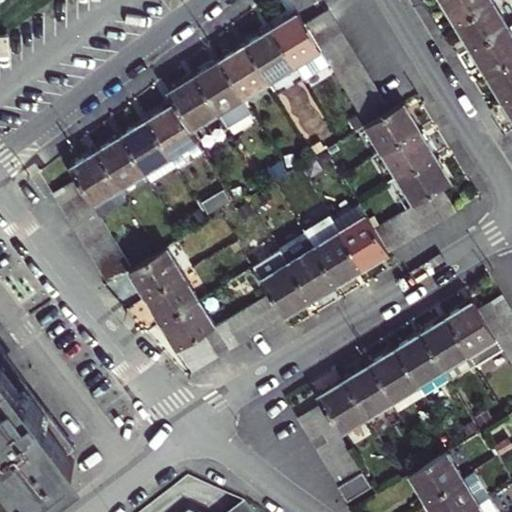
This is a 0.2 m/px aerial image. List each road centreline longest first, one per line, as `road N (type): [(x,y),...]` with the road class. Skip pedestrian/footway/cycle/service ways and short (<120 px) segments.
road 1 (residential): [(190,423),(511,228)]
road 2 (residential): [(0,201),(131,367),(190,423)]
road 3 (residential): [(0,156),(203,0)]
road 4 (residential): [(389,0),(511,198)]
road 5 (residential): [(190,423),(305,511)]
road 6 (residential): [(76,511),(190,423)]
